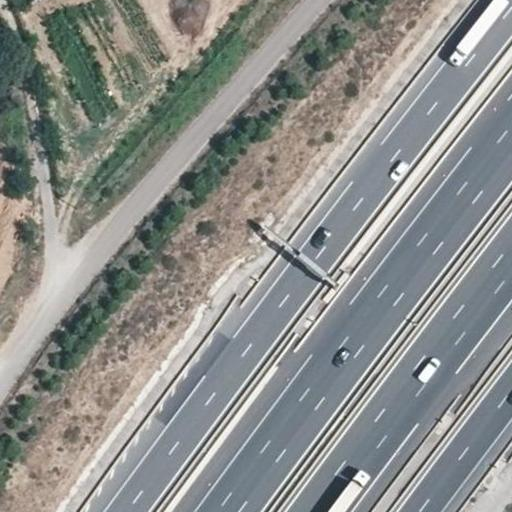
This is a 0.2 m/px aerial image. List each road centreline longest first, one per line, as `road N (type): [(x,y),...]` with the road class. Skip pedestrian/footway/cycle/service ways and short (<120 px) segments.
road 1 (motorway): [(511,8),(126,511)]
road 2 (motorway): [(511,139),(229,511)]
road 3 (track): [(47,327),(34,107),(5,0)]
road 4 (motorway): [(318,511),(511,257)]
road 5 (motorway): [(420,511),(511,390)]
